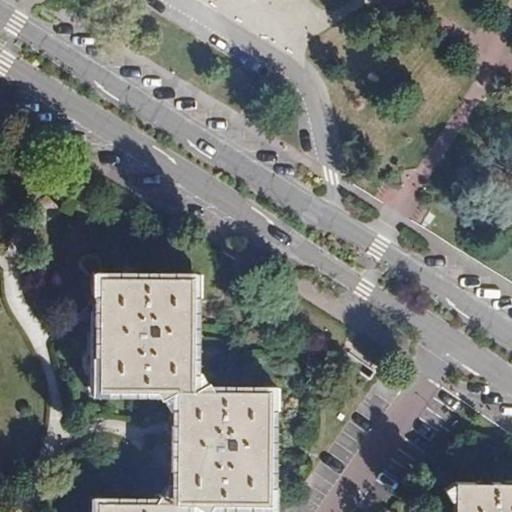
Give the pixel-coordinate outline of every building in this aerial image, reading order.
[(61,172),(49,190),(65,201),(76,182),(61,172)] [(177,389),(191,389),(193,276),(100,275),(99,327),(98,387),(177,389)] [(191,389),(177,389),(176,441),(175,501),(192,502),(269,503),(271,390),(191,389)] [(455,511),(511,511),(511,481),(456,481),(455,511)] [(191,511),(192,502),(175,501),(98,500),(97,511),(191,511)]
